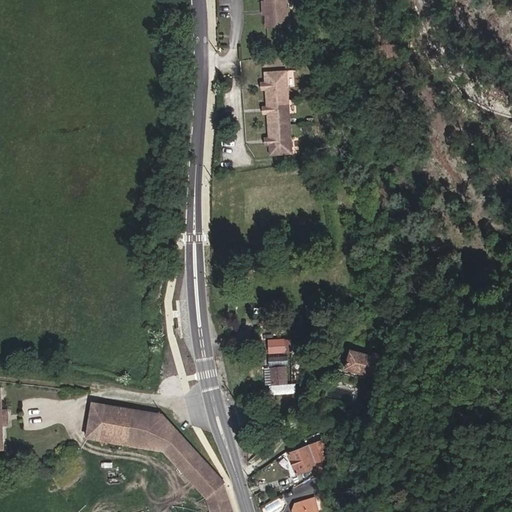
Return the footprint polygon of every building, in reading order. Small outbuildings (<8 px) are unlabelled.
[(263,26),(285,25),(285,9),(282,9),(282,1),(285,1),(284,0),(262,0),(263,0),(260,0),(260,9),(263,9),(263,26)] [(286,101),(285,72),(262,73),(263,84),(260,84),(260,90),(263,90),(264,102),(286,101)] [(288,127),(286,101),(264,102),(264,108),(261,108),(261,115),(264,115),(265,128),(288,127)] [(288,127),(265,128),(265,140),(262,140),(263,147),(266,146),(266,157),(289,156),(288,127)] [(294,338),(274,337),(274,348),(293,349),(294,338)] [(389,359),(350,351),(346,370),(385,379),(389,359)] [(269,364),(285,365),(286,358),(269,357),(269,364)] [(288,366),(273,366),(273,383),(287,383),(288,366)] [(292,403),(298,406),(302,397),(296,393),(292,403)] [(93,404),(89,440),(163,451),(208,501),(211,511),(233,511),(225,484),(171,414),(93,404)] [(283,420),(288,423),(291,421),(293,417),(286,413),(283,420)] [(325,462),(330,461),(326,441),(317,444),(312,446),(317,461),(321,460),(325,459),(325,462)] [(311,445),(290,453),(297,472),(318,464),(317,461),(312,446),(311,445)] [(321,482),(334,478),(333,472),(320,475),(321,482)] [(320,511),(316,493),(303,497),(305,504),(300,506),(301,509),(301,511),(320,511)] [(305,504),(303,497),(297,498),(295,503),(297,510),(301,509),(300,506),(305,504)]
